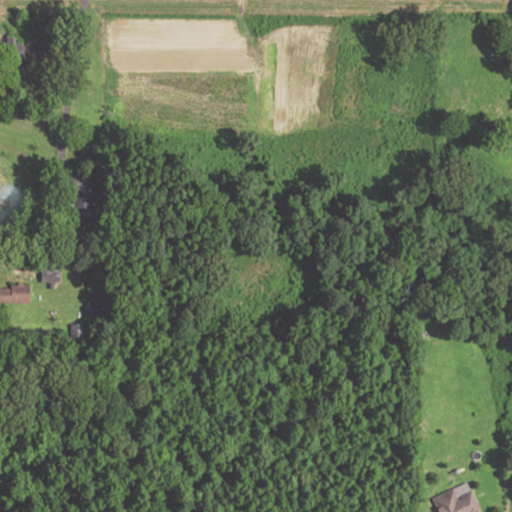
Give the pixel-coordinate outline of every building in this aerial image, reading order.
[(0,63),(4,41),(21,44),(17,66),(0,63)] [(68,190),(68,176),(88,175),(90,220),(64,222),(62,191),(68,190)] [(38,269),(56,270),(56,283),(38,283),(38,269)] [(15,286),(15,283),(20,283),(19,286),(26,286),(25,304),(0,303),(0,289),(8,289),(8,286),(15,286)] [(85,304),(84,313),(97,314),(98,304),(85,304)] [(67,325),(80,324),(81,343),(69,344),(67,325)] [(435,511),(429,499),(451,488),(455,495),(468,489),(478,510),(473,511),(435,511)]
